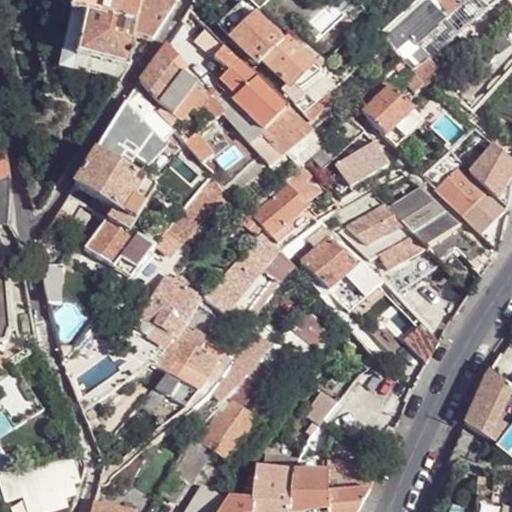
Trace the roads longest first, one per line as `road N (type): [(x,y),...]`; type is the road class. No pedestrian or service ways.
road 1 (residential): [(26,225),(45,217),(63,193),(187,0)]
road 2 (tertiary): [(511,279),(451,374),(392,511)]
road 3 (residential): [(0,106),(26,225)]
